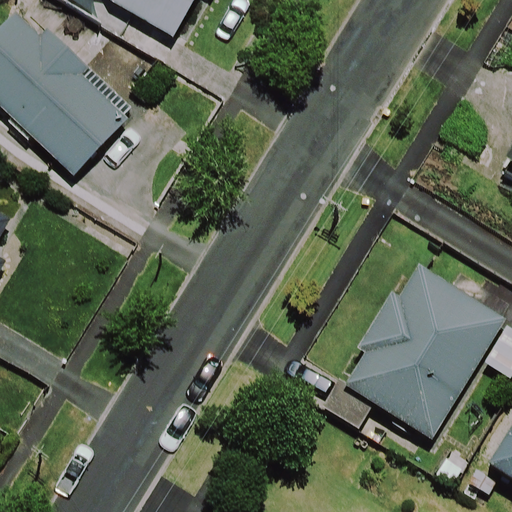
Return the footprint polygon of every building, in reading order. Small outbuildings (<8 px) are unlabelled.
[(110,0),(113,6),(177,44),(202,0),(110,0)] [(44,41),(20,17),(0,36),(0,110),(75,184),(132,126),(86,81),(94,73),(53,32),(44,41)] [(0,185),(4,179),(0,176),(0,281),(10,264),(0,258),(0,252),(17,224),(0,214),(0,185)] [(506,319),(418,266),(399,297),(392,293),(357,350),(364,354),(344,386),(433,440),(506,319)] [(511,424),(487,464),(511,480),(511,424)]
